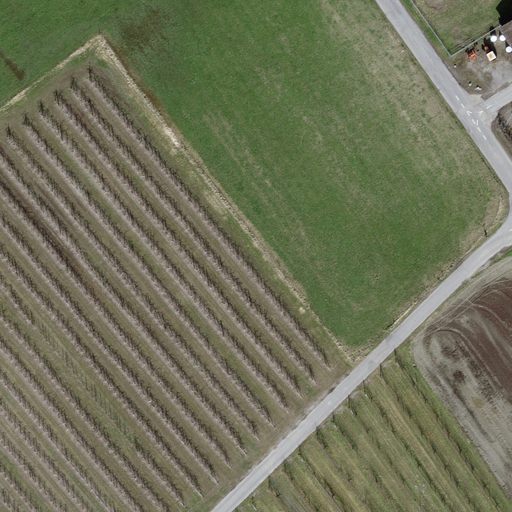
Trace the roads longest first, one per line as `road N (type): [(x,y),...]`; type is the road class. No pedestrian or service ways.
road 1 (residential): [(223,511),(511,227)]
road 2 (residential): [(385,0),(471,116)]
